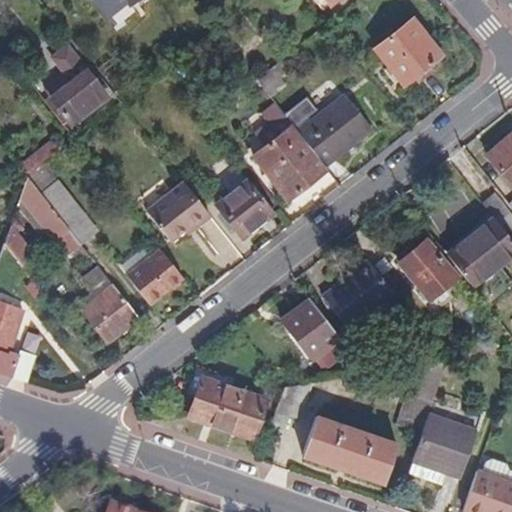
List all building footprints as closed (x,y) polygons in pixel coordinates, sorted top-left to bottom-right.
[(95,0),(107,14),(125,0),(128,0),(131,2),(133,0),(95,0)] [(232,25),(226,18),(215,26),(221,33),(232,25)] [(428,62),(436,56),(407,20),(370,50),(399,86),(410,77),(413,81),(432,66),(428,62)] [(68,117),(62,122),(74,138),(80,133),(73,123),(108,94),(76,52),(60,63),(73,80),(52,96),(68,117)] [(256,77),(270,95),(288,81),(281,73),(290,65),(283,56),(256,77)] [(337,85),(292,121),(318,154),(339,137),(344,142),(351,137),(346,131),(363,118),(337,85)] [(257,136),(286,114),(274,99),(260,110),(266,118),(252,130),(257,136)] [(292,121),(286,114),(257,136),(248,144),(282,188),(321,158),(318,154),(292,121)] [(509,176),(511,173),(511,121),(483,144),(509,176)] [(54,139),(19,166),(27,175),(62,147),(54,139)] [(40,192),(27,175),(25,175),(15,204),(47,243),(50,242),(62,257),(67,253),(69,256),(72,254),(80,262),(89,253),(82,243),(40,192)] [(240,235),(271,211),(243,175),(212,199),(240,235)] [(55,181),(40,192),(82,243),(97,231),(55,181)] [(208,213),(182,181),(146,210),(167,237),(180,226),(190,219),(194,224),(208,213)] [(496,214),(511,234),(511,209),(498,191),(485,201),(496,214)] [(449,249),(490,302),(511,285),(511,278),(500,262),(511,251),(511,234),(496,214),(449,249)] [(192,228),(220,264),(236,251),(208,216),(192,228)] [(190,219),(180,226),(184,231),(194,224),(190,219)] [(32,251),(9,224),(4,242),(19,261),(32,251)] [(441,253),(448,247),(436,231),(400,259),(429,295),(456,273),(441,253)] [(0,252),(0,287),(12,268),(36,299),(45,293),(19,261),(4,242),(0,252)] [(183,275),(160,246),(126,271),(150,301),(183,275)] [(351,327),(397,291),(370,258),(325,294),(351,327)] [(138,313),(113,282),(84,305),(110,335),(138,313)] [(341,333),(311,294),(282,316),(314,355),(341,333)] [(0,368),(28,378),(35,353),(21,348),(20,353),(11,349),(24,308),(3,300),(0,308),(0,368)] [(462,353),(495,347),(493,336),(459,342),(462,353)] [(423,429),(433,398),(446,356),(369,370),(345,374),(347,383),(407,373),(408,389),(399,420),(423,429)] [(253,433),(265,397),(203,377),(191,412),(253,433)] [(284,384),(269,433),(283,437),(291,412),(300,414),(310,380),(284,384)] [(418,446),(410,469),(443,480),(448,468),(462,471),(481,414),(433,398),(423,429),(418,446)] [(385,478),(399,437),(318,410),(304,450),(385,478)] [(487,511),(511,511),(511,478),(480,467),(467,505),(487,511)] [(142,511),(115,502),(111,511),(142,511)]
